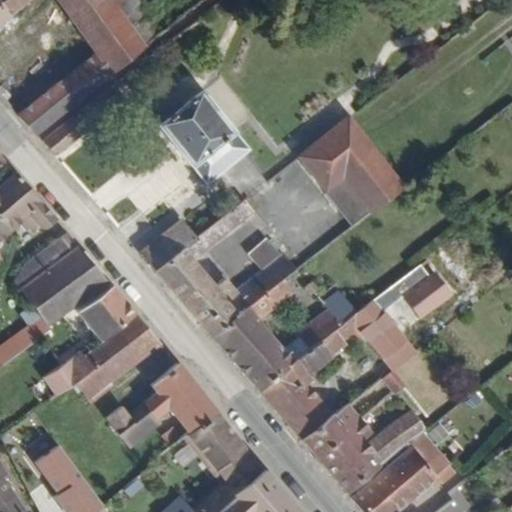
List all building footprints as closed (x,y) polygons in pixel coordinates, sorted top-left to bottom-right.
[(0,0),(0,27),(36,0),(53,0),(93,53),(19,122),(35,140),(146,53),(114,9),(107,0),(0,0)] [(107,0),(114,9),(125,0),(107,0)] [(166,27),(154,9),(146,16),(160,33),(166,27)] [(246,151),(198,92),(152,128),(187,170),(201,186),(238,157),(246,151)] [(84,136),(74,122),(42,146),(54,160),(84,136)] [(406,195),(350,126),(300,165),(325,196),(343,183),(373,220),(406,195)] [(39,233),(51,224),(11,178),(0,187),(0,229),(5,236),(26,219),(39,233)] [(247,200),(195,242),(197,244),(250,203),(247,200)] [(263,218),(250,203),(197,244),(153,278),(210,343),(269,298),(288,284),(295,279),(267,244),(249,258),(264,276),(238,296),(227,284),(217,291),(199,270),(263,218)] [(182,228),(140,262),(153,278),(197,244),(195,242),(182,228)] [(59,318),(104,287),(74,251),(17,291),(29,307),(45,327),(59,318)] [(327,270),(319,260),(298,276),(307,286),(327,270)] [(421,286),(412,276),(384,298),(394,310),(421,286)] [(321,301),(341,286),(334,278),(315,293),(321,301)] [(297,297),(288,284),(269,298),(279,311),(297,297)] [(100,343),(131,320),(107,290),(77,316),(100,343)] [(302,337),(312,352),(348,324),(361,315),(345,293),(327,306),(331,313),(302,337)] [(269,298),(210,343),(237,374),(274,344),(259,327),(279,311),(269,298)] [(384,298),(374,305),(385,318),(394,310),(384,298)] [(361,315),(348,324),(361,340),(385,370),(412,349),(385,318),(374,305),(361,315)] [(0,369),(48,332),(45,327),(29,307),(6,323),(16,337),(0,349),(0,369)] [(45,327),(48,332),(62,322),(59,318),(45,327)] [(138,364),(157,350),(131,320),(100,343),(97,345),(92,341),(80,351),(94,369),(69,387),(87,409),(106,392),(104,389),(135,363),(138,364)] [(312,352),(293,365),(307,381),(361,340),(348,324),(312,352)] [(274,344),(237,374),(254,394),(293,365),(274,344)] [(392,378),(419,357),(412,349),(385,370),(392,378)] [(47,402),(69,387),(94,369),(80,351),(44,379),(50,388),(41,395),(47,402)] [(293,365),(254,394),(301,448),(333,424),(325,414),(305,392),(311,386),(307,381),(293,365)] [(182,448),(213,423),(173,371),(149,393),(153,399),(140,410),(154,427),(167,418),(175,431),(157,447),(167,460),(182,448)] [(384,384),(375,391),(387,405),(395,398),(384,384)] [(154,427),(140,410),(128,420),(145,441),(157,432),(154,427)] [(333,424),(301,448),(347,502),(411,452),(424,442),(430,437),(425,432),(416,438),(405,426),(368,455),(364,449),(370,443),(344,414),(333,424)] [(145,441),(128,420),(123,425),(114,415),(102,425),(127,456),(145,441)] [(231,510),(263,484),(213,423),(182,448),(216,485),(212,490),(231,510)] [(354,510),(355,511),(408,511),(432,492),(438,487),(441,490),(444,492),(458,482),(424,442),(411,452),(416,459),(354,510)] [(0,511),(12,511),(0,495),(0,484),(0,482),(0,511)] [(290,511),(263,484),(231,510),(228,511),(290,511)] [(438,487),(432,492),(436,496),(441,490),(438,487)]
